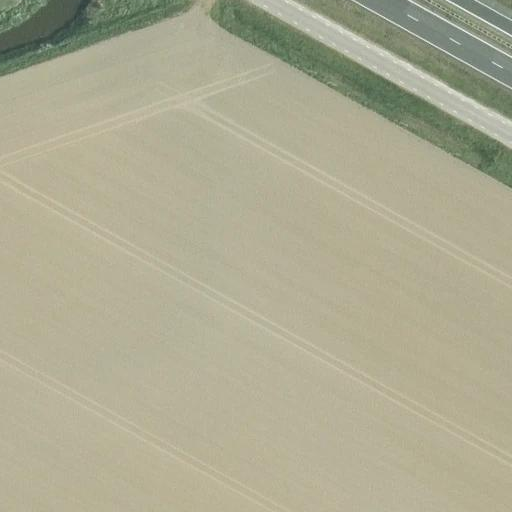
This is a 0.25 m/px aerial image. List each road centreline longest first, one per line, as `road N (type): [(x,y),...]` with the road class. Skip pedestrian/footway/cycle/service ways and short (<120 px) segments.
road 1 (unclassified): [(264,0),(511,137)]
road 2 (trunk): [(380,0),(511,73)]
